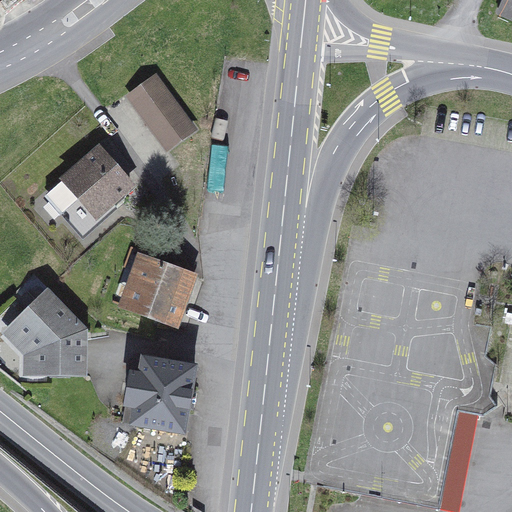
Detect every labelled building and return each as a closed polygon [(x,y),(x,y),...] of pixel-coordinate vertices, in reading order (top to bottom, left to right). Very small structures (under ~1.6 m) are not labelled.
[(511,21),(511,0),(501,0),(496,14),(511,21)] [(153,75),(129,93),(167,145),(191,127),(153,75)] [(91,145),(51,187),(83,217),(123,176),(91,145)] [(195,268),(137,252),(122,305),(179,322),(195,268)] [(48,285),(0,330),(0,331),(23,356),(23,376),(88,376),(89,327),(48,285)] [(198,367),(127,361),(122,420),(193,426),(198,367)] [(442,511),(459,415),(317,390),(310,389),(293,485),(442,511)]
